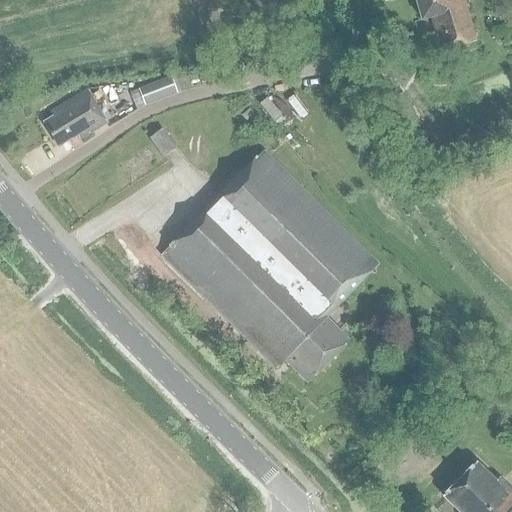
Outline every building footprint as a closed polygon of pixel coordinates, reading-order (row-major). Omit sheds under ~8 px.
[(476,42),(463,0),(415,0),(421,21),(430,18),(440,52),(476,42)] [(176,93),(170,77),(138,90),(141,96),(144,106),(176,93)] [(106,124),(86,91),(49,113),(52,118),(44,123),(58,148),(77,136),(80,140),(106,124)] [(403,149),(425,137),(403,94),(381,106),(403,149)] [(270,123),(263,115),(252,125),(259,133),(270,123)] [(176,149),(162,130),(149,139),(163,159),(176,149)] [(348,342),(325,320),(378,266),(262,152),(160,256),(275,370),(284,361),(307,383),(348,342)] [(511,511),(511,492),(498,479),(495,482),(476,463),(443,497),(458,511),(511,511)]
